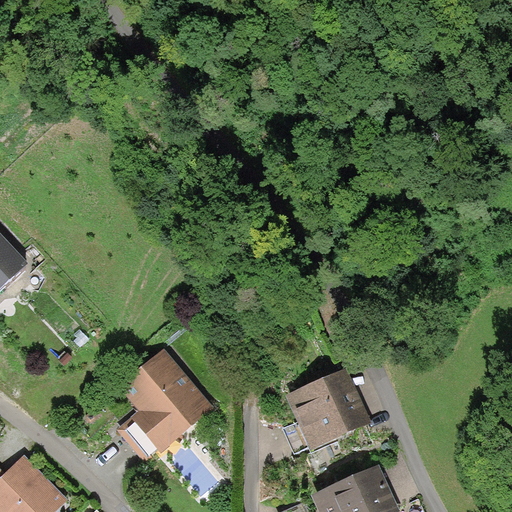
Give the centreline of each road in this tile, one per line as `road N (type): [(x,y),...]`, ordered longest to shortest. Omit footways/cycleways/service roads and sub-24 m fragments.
road 1 (track): [(349,354),(248,183),(101,0)]
road 2 (residential): [(438,511),(349,354)]
road 3 (residential): [(116,511),(0,410)]
